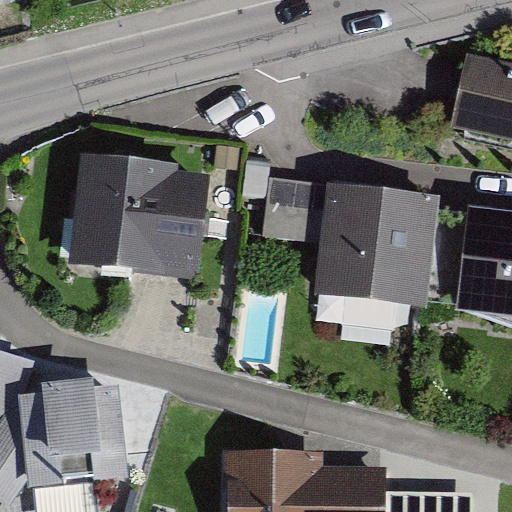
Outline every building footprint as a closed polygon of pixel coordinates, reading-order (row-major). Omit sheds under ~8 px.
[(511,69),(469,56),(449,135),(511,146),(511,69)] [(213,191),(179,187),(181,178),(84,166),(70,279),(167,291),(168,284),(201,289),(213,191)] [(435,203),(268,189),(263,250),(316,255),(312,303),(423,312),(425,288),(453,290),(451,318),(511,322),(511,223),(434,217),(435,203)] [(32,373),(0,364),(0,510),(2,511),(5,511),(22,490),(121,484),(114,398),(26,400),(32,373)] [(321,463),(223,463),(222,511),(376,511),(377,479),(321,479),(321,463)]
